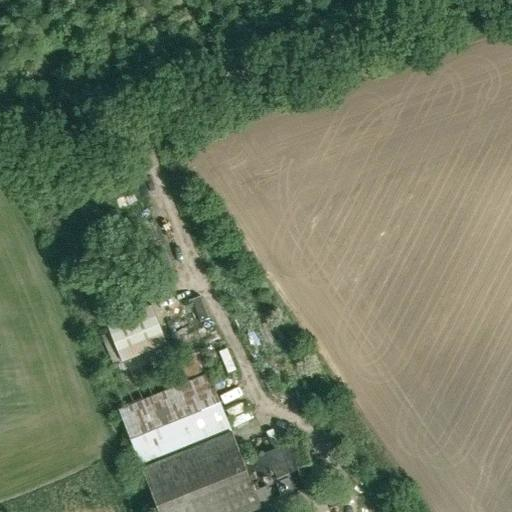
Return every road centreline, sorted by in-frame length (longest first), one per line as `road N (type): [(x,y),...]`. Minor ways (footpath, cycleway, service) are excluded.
road 1 (track): [(162,107),(219,93),(448,0)]
road 2 (unclassified): [(0,144),(162,107)]
